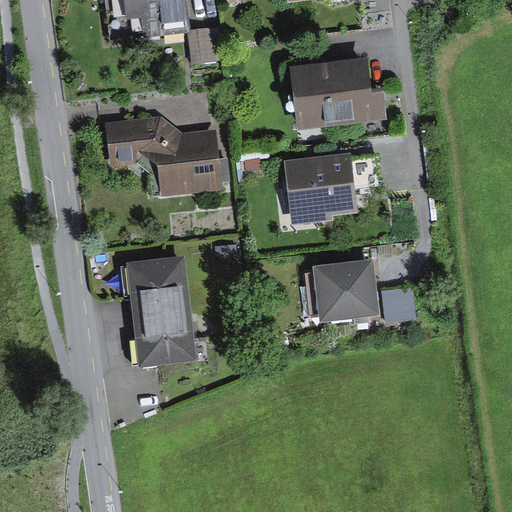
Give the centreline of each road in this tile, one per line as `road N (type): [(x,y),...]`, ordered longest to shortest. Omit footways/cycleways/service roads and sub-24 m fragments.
road 1 (residential): [(32,0),(104,511)]
road 2 (residential): [(416,218),(396,0)]
